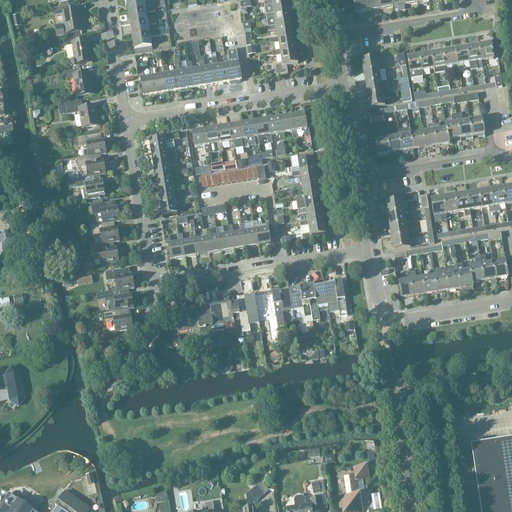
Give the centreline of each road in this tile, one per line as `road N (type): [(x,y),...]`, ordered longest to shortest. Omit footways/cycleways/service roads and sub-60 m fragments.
road 1 (residential): [(149,285),(367,250)]
road 2 (residential): [(125,120),(341,85)]
road 3 (residential): [(410,511),(382,337),(391,319)]
road 4 (residential): [(149,285),(125,120)]
road 5 (residential): [(333,36),(473,13)]
road 6 (residential): [(356,180),(494,156)]
road 7 (residential): [(125,120),(106,0)]
road 8 (residential): [(391,319),(511,302)]
